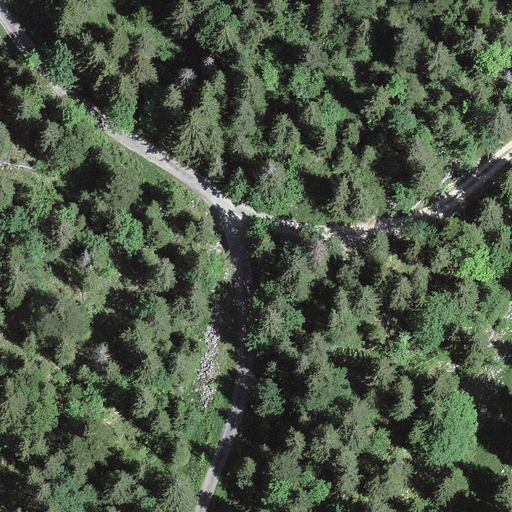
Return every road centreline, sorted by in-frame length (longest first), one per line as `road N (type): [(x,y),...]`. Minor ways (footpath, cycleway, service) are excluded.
road 1 (track): [(0,5),(69,99),(240,215),(248,288),(244,385),(203,511)]
road 2 (track): [(241,225),(381,232),(511,149)]
